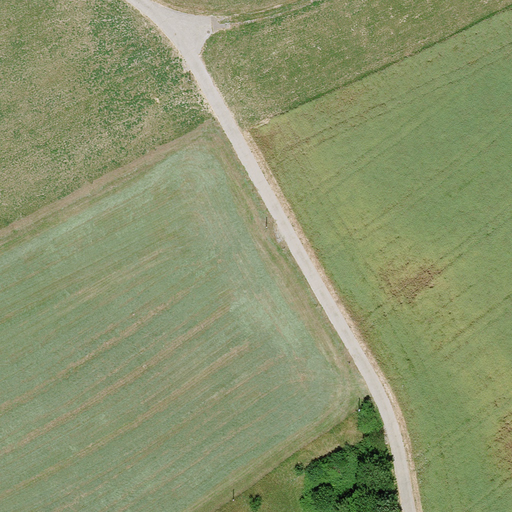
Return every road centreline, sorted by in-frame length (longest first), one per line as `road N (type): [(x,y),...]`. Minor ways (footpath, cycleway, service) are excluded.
road 1 (track): [(140,0),(174,32),(391,419),(409,511)]
road 2 (track): [(174,32),(300,0)]
